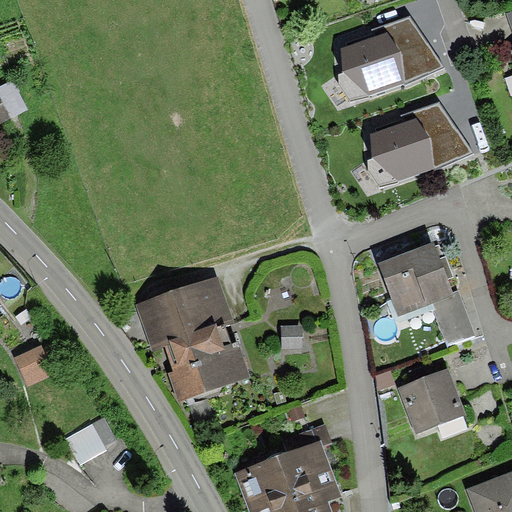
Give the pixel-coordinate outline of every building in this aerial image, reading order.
[(374,36),(342,48),(343,71),(339,73),(341,83),(351,101),(407,84),(445,66),(411,17),(372,29),(374,36)] [(14,81),(0,88),(0,125),(30,110),(14,81)] [(404,122),(372,133),(373,159),(366,162),(368,170),(380,188),(402,183),(437,170),(474,153),(439,105),(401,115),(404,122)] [(446,295),(428,250),(379,269),(397,314),(446,295)] [(137,304),(152,351),(165,346),(173,370),(167,372),(177,401),(250,376),(217,277),(137,304)] [(467,298),(438,306),(450,346),(479,338),(467,298)] [(302,325),(282,326),(282,348),(303,347),(302,325)] [(42,347),(16,358),(28,386),(54,375),(42,347)] [(460,415),(443,375),(399,393),(415,433),(460,415)] [(104,418),(67,439),(81,464),(107,450),(105,446),(116,440),(104,418)] [(335,511),(313,455),(245,482),(257,511),(335,511)] [(511,511),(511,481),(464,497),(469,511),(511,511)]
